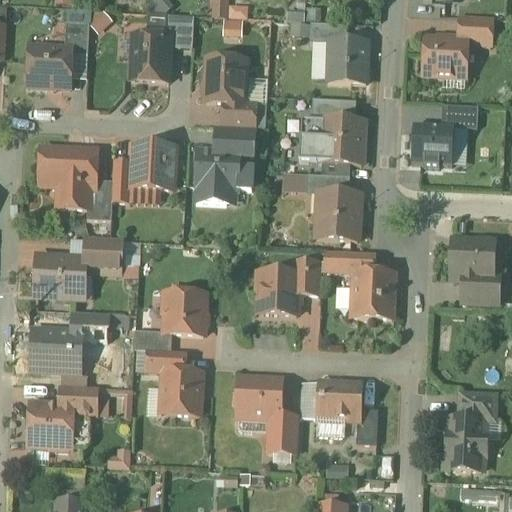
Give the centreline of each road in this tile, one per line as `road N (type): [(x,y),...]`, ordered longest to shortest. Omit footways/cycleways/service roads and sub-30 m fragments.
road 1 (residential): [(0,473),(14,166)]
road 2 (residential): [(397,0),(391,205)]
road 3 (residential): [(414,371),(230,360)]
road 4 (residential): [(391,205),(417,282),(414,371)]
road 5 (residential): [(16,121),(173,128)]
road 6 (residential): [(414,371),(407,511)]
road 7 (residential): [(391,205),(511,208)]
